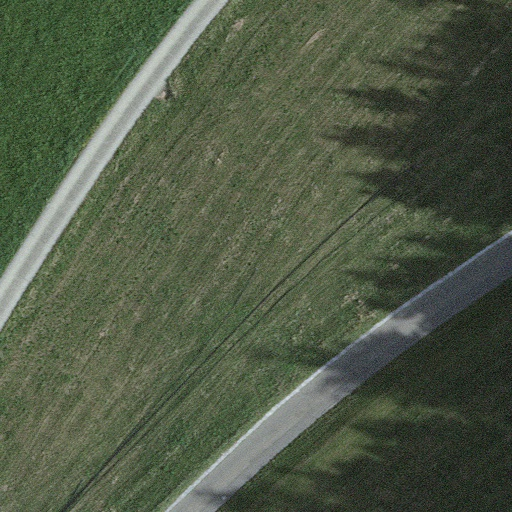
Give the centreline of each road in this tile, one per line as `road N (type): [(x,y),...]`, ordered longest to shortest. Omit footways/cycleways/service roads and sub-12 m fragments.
road 1 (tertiary): [(193,511),(357,367),(511,256)]
road 2 (track): [(0,316),(73,195),(213,0)]
